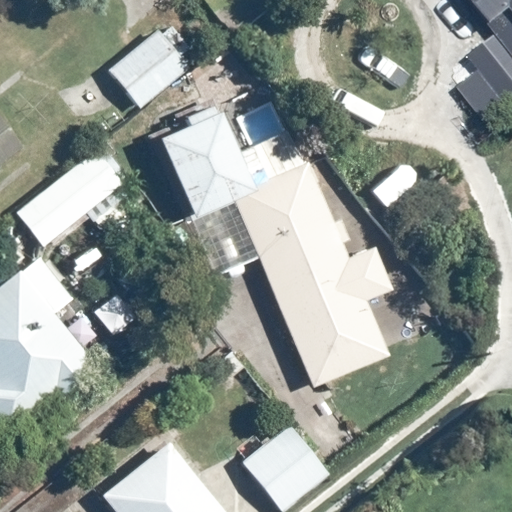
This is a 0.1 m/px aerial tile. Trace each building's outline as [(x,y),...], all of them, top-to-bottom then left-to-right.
[(511,0),(471,0),(497,31),(465,57),(472,66),(450,84),(485,126),(511,103),(511,0)] [(197,60),(166,18),(104,64),(136,106),(197,60)] [(252,195),(216,113),(215,114),(210,102),(179,116),(184,128),(158,139),(194,220),(228,206),(252,195)] [(0,147),(14,135),(0,117),(0,147)] [(107,196),(124,182),(96,146),(13,211),(41,247),(86,212),(118,247),(138,226),(107,196)] [(370,161),(348,178),(374,211),(396,195),(370,161)] [(314,176),(231,212),(308,389),(386,355),(362,300),(390,287),(367,234),(351,241),(339,214),(332,217),(314,176)] [(73,296),(28,243),(0,266),(0,273),(7,282),(0,287),(0,421),(8,431),(29,413),(33,418),(56,399),(71,416),(109,384),(51,314),(73,296)] [(276,465),(252,436),(233,452),(280,510),(329,471),(305,441),(276,465)] [(221,511),(165,440),(99,491),(115,511),(221,511)]
